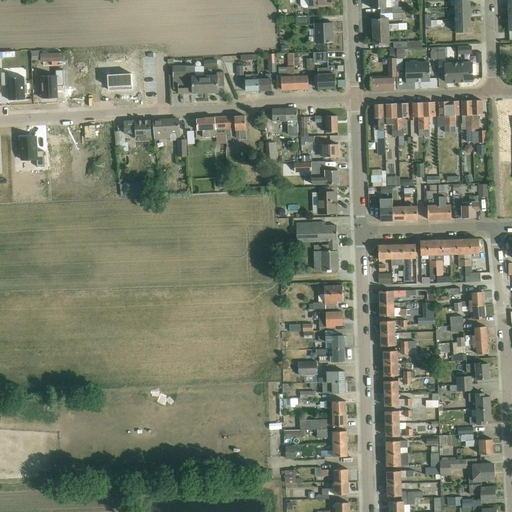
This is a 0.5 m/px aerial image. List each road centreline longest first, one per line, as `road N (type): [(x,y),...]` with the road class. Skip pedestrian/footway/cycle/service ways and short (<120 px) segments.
road 1 (residential): [(0,119),(355,99)]
road 2 (residential): [(367,511),(360,232)]
road 3 (residential): [(511,498),(505,355)]
road 4 (residential): [(492,94),(355,99)]
road 5 (residential): [(360,232),(355,99)]
road 6 (residential): [(360,232),(491,228)]
road 7 (residential): [(505,355),(491,228)]
